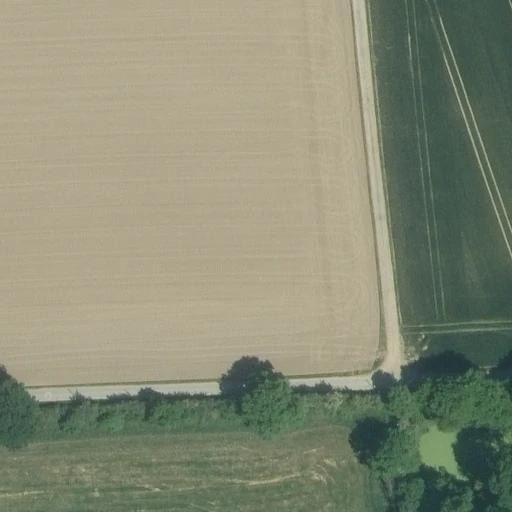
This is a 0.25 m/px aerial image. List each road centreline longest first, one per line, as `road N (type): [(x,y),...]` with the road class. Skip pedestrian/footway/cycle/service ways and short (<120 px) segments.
road 1 (unclassified): [(0,397),(511,377)]
road 2 (track): [(407,380),(365,0)]
